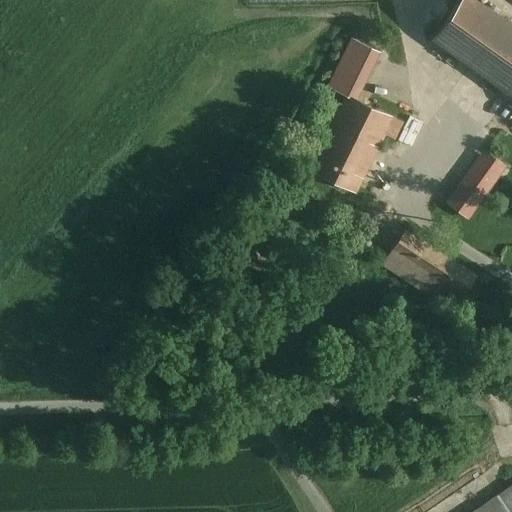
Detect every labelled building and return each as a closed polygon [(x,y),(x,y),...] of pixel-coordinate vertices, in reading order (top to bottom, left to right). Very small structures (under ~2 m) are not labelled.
[(511,27),(473,0),(459,0),(432,39),(511,95),(511,27)] [(352,38),(328,86),(347,95),(309,170),(354,192),(392,116),(356,98),(379,52),(352,38)] [(482,150),(444,203),(467,219),(505,167),(482,150)] [(404,230),(390,251),(462,298),(476,278),(404,230)] [(511,511),(511,487),(497,497),(507,511),(511,511)] [(507,511),(497,497),(475,511),(507,511)]
